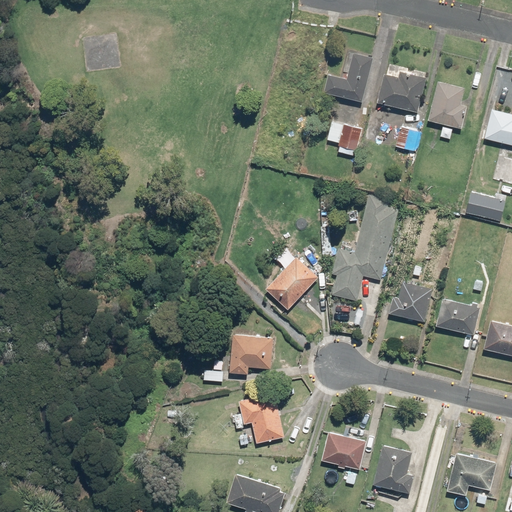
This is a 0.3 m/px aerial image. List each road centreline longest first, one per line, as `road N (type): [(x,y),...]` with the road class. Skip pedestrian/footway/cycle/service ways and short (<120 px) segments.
road 1 (residential): [(334,362),(511,405)]
road 2 (unknown): [(452,391),(421,511)]
road 3 (residential): [(391,0),(511,30)]
